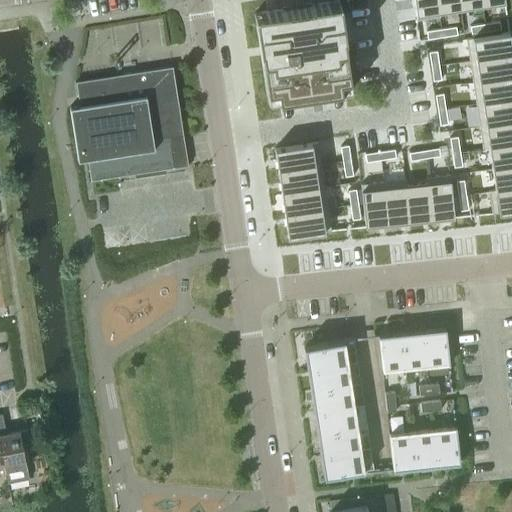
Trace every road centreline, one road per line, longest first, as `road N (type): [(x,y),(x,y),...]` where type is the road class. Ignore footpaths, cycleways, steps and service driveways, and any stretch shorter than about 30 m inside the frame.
road 1 (residential): [(244,295),(195,0)]
road 2 (residential): [(244,295),(511,267)]
road 3 (residential): [(273,511),(244,295)]
